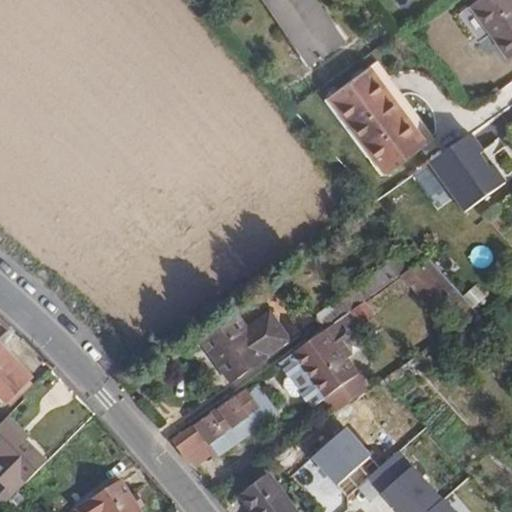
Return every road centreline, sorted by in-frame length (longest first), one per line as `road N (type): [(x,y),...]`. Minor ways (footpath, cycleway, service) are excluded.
road 1 (tertiary): [(0,291),(97,387),(199,511)]
road 2 (unknown): [(511,96),(377,185)]
